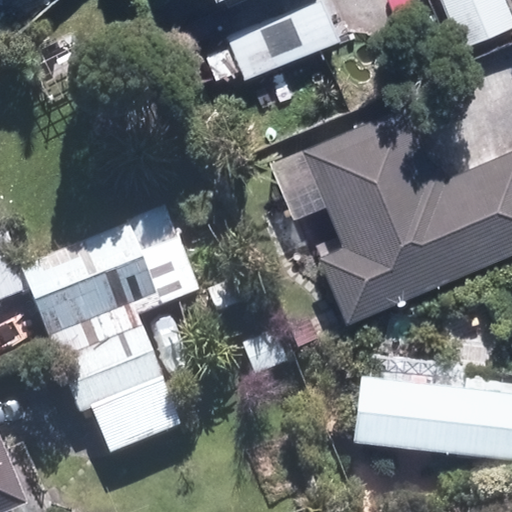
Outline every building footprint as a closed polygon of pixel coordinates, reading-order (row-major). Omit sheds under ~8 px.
[(338,0),(299,0),(231,31),(250,73),(351,28),(338,0)] [(511,0),(446,0),(468,52),(511,33),(511,0)] [(412,94),(275,149),(302,215),(338,200),(352,235),(327,245),(354,310),(511,246),(511,142),(443,170),(412,94)] [(203,285),(174,203),(24,255),(36,290),(80,418),(99,411),(113,452),(187,427),(147,312),(182,300),(194,335),(236,320),(232,311),(260,301),(248,269),(203,285)] [(24,255),(15,230),(0,234),(0,302),(36,290),(24,255)] [(288,323),(247,338),(262,378),(303,363),(288,323)] [(471,372),(367,359),(359,426),(511,445),(511,364),(473,359),(471,372)] [(5,511),(35,501),(3,419),(0,420),(0,511),(5,511)]
